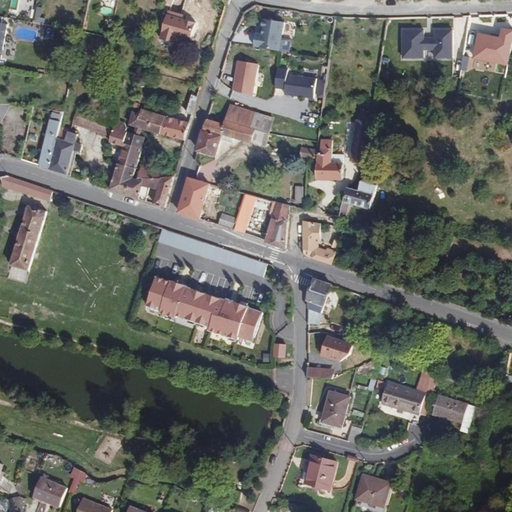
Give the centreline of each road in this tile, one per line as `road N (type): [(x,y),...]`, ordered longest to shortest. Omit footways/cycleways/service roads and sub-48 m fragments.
road 1 (residential): [(511,7),(354,10),(274,0)]
road 2 (residential): [(170,220),(239,0)]
road 3 (primary): [(511,335),(296,260)]
road 4 (primary): [(170,220),(0,164)]
road 5 (residential): [(296,260),(303,273),(302,356),(292,430)]
road 6 (primary): [(296,260),(170,220)]
road 7 (residential): [(292,430),(363,454),(416,441)]
